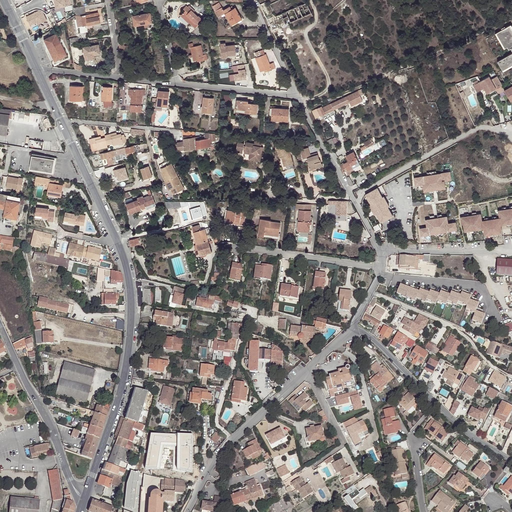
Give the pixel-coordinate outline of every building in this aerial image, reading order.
[(71,0),(54,0),(56,8),(64,6),(65,12),(73,10),(71,0)] [(225,14),(230,23),(236,19),(237,21),(241,17),(235,7),(232,9),(231,7),(230,7),(229,6),(223,10),(219,4),(212,8),(219,18),(225,14)] [(75,15),(78,27),(83,26),(81,16),(86,15),(85,5),(74,7),(75,15)] [(185,11),(182,14),(190,22),(188,23),(195,29),(199,24),(198,22),(201,18),(198,16),(197,16),(185,6),(182,9),(185,11)] [(39,11),(26,17),(30,26),(37,23),(38,25),(46,21),(42,13),(39,11)] [(88,25),(94,24),(104,22),(101,12),(86,15),(81,16),(83,26),(88,25)] [(152,23),(151,13),(133,16),(135,26),(152,23)] [(190,22),(182,14),(181,16),(188,23),(190,22)] [(511,64),(511,28),(510,25),(506,28),(502,30),(496,33),(505,48),(507,47),(509,49),(511,48),(511,50),(511,53),(498,62),(502,70),(510,66),(511,64)] [(210,26),(206,27),(207,30),(204,31),(205,35),(208,34),(209,37),(212,36),(210,26)] [(505,48),(496,33),(495,34),(504,49),(505,48)] [(68,58),(56,34),(44,40),(56,64),(68,58)] [(119,42),(120,49),(129,48),(130,48),(128,41),(119,42)] [(92,53),(94,53),(100,52),(98,43),(83,46),(85,56),(93,55),(92,53)] [(203,56),(201,45),(194,47),(191,48),(194,61),(200,60),(200,62),(208,60),(207,55),(203,56)] [(227,54),(236,53),(235,45),(226,46),(221,46),(222,58),(227,57),(227,54)] [(264,54),(262,49),(254,53),(256,57),(254,58),(260,71),(266,69),(267,71),(275,68),(273,62),(269,64),(265,54),(264,54)] [(496,89),(502,85),(497,76),(491,80),(489,77),(480,82),(484,88),(488,94),(496,89)] [(480,82),(473,86),(477,93),(484,88),(480,82)] [(72,93),(70,92),(70,100),(76,100),(77,98),(82,98),(83,86),(73,85),(72,93)] [(113,86),(104,85),(104,91),(103,91),(102,99),(105,100),(105,106),(112,107),(112,99),(113,86)] [(505,90),(502,85),(496,89),(498,94),(505,90)] [(134,96),(132,96),(131,108),(138,109),(139,105),(142,105),(143,95),(146,95),(146,90),(135,89),(134,96)] [(170,96),(171,91),(160,90),(158,104),(169,106),(169,100),(169,99),(169,96),(170,96)] [(172,92),(171,91),(170,96),(169,100),(169,106),(158,104),(156,104),(156,106),(170,109),(172,92)] [(358,91),(331,103),(334,109),(349,102),(352,101),(354,105),(362,101),(358,91)] [(203,99),(202,108),(205,108),(204,114),(213,114),(214,99),(203,99)] [(240,100),(239,109),(248,110),(248,113),(256,114),(257,104),(250,103),(250,104),(248,104),(248,101),(240,100)] [(331,103),(322,107),(325,114),(334,109),(331,103)] [(322,106),(317,109),(320,116),(325,114),(322,107),(322,106)] [(273,114),(271,114),(270,119),(287,121),(289,109),(274,107),(273,114)] [(9,109),(0,108),(0,132),(5,133),(9,109)] [(317,109),(312,111),(316,118),(320,116),(317,109)] [(208,132),(184,129),(182,129),(184,143),(178,144),(178,145),(176,145),(177,149),(178,149),(179,150),(212,146),(211,141),(211,139),(211,138),(208,132)] [(211,141),(216,140),(215,132),(208,132),(211,138),(211,139),(211,141)] [(104,135),(105,138),(106,144),(111,142),(112,144),(113,144),(123,142),(122,138),(124,137),(123,134),(121,134),(120,133),(116,134),(113,135),(112,133),(104,135)] [(90,150),(107,146),(106,144),(105,138),(100,139),(98,139),(97,137),(87,140),(90,150)] [(122,138),(123,142),(113,144),(114,146),(127,142),(125,137),(124,137),(122,138)] [(374,144),(371,138),(363,142),(365,145),(367,148),(374,144)] [(332,139),(327,141),(332,149),(334,148),(336,147),(332,139)] [(261,144),(262,141),(254,140),(254,142),(246,141),(245,145),(244,145),(244,142),(238,141),(236,150),(242,152),(243,148),(244,148),(244,150),(252,151),(251,156),(255,156),(255,158),(260,159),(262,151),(260,150),(261,144)] [(288,155),(287,150),(285,142),(276,145),(279,158),(281,158),(283,166),(293,163),(291,155),(288,155)] [(128,156),(135,153),(133,145),(125,147),(126,152),(128,156)] [(108,151),(100,153),(101,158),(105,157),(107,165),(116,162),(114,155),(126,152),(125,147),(108,151)] [(307,163),(309,169),(315,167),(321,165),(320,160),(319,160),(318,155),(311,157),(308,148),(300,150),(302,159),(307,158),(308,163),(307,163)] [(349,161),(340,166),(344,172),(346,171),(352,168),(352,167),(349,162),(355,159),(357,158),(354,152),(346,156),(349,161)] [(52,174),(55,158),(32,154),(29,170),(52,174)] [(358,164),(355,159),(349,162),(352,167),(358,164)] [(172,163),(166,166),(161,168),(167,180),(170,179),(173,186),(171,188),(174,193),(184,188),(172,163)] [(152,176),(149,166),(141,168),(144,179),(152,176)] [(128,167),(119,170),(122,180),(131,178),(128,167)] [(427,175),(414,178),(415,185),(423,184),(424,191),(429,190),(433,190),(436,189),(440,188),(445,188),(444,180),(451,179),(450,172),(437,174),(427,175)] [(10,178),(10,177),(4,176),(2,186),(18,190),(20,179),(15,178),(15,179),(10,178)] [(36,177),(35,185),(39,186),(39,183),(46,184),(45,187),(49,187),(50,183),(51,179),(36,177)] [(170,179),(167,180),(165,181),(169,189),(171,188),(173,186),(170,179)] [(63,186),(50,183),(49,187),(48,194),(61,197),(63,187),(63,186)] [(385,200),(382,193),(368,199),(379,223),(382,222),(380,218),(385,215),(382,208),(378,210),(376,204),(385,200)] [(0,194),(0,208),(6,210),(4,217),(5,217),(4,221),(16,223),(16,219),(17,219),(18,214),(21,214),(24,199),(21,199),(21,198),(8,195),(8,196),(0,194)] [(143,197),(142,195),(138,197),(138,199),(126,203),(130,214),(139,211),(138,209),(141,207),(151,204),(150,202),(154,201),(152,194),(144,196),(143,197)] [(328,200),(328,204),(336,204),(336,215),(339,215),(343,215),(346,215),(346,201),(328,200)] [(297,204),(296,210),(299,210),(299,220),(298,229),(310,229),(311,205),(297,204)] [(470,216),(461,217),(462,224),(464,224),(465,231),(482,229),(484,229),(485,236),(502,233),(501,226),(502,226),(502,225),(511,223),(511,208),(510,209),(511,216),(508,217),(507,210),(498,211),(500,218),(492,220),(493,227),(491,227),(490,220),(482,221),(481,214),(472,215),(473,222),(471,223),(470,216)] [(35,219),(42,220),(42,217),(47,218),(47,220),(47,222),(54,222),(54,212),(48,212),(48,210),(35,209),(35,219)] [(226,223),(239,225),(237,211),(229,210),(226,223)] [(237,211),(239,225),(244,226),(247,213),(237,211)] [(77,215),(66,212),(64,221),(75,223),(75,224),(84,226),(86,216),(81,215),(81,218),(77,217),(77,215)] [(360,218),(357,212),(351,215),(355,221),(360,218)] [(430,219),(426,220),(427,227),(420,228),(421,236),(434,233),(443,232),(456,229),(455,222),(448,223),(446,216),(442,217),(438,218),(435,218),(430,219)] [(299,220),(297,220),(296,231),(309,232),(310,229),(298,229),(299,220)] [(270,222),(260,221),(257,237),(263,238),(263,236),(278,239),(280,226),(270,224),(270,222)] [(199,224),(192,227),(194,232),(199,249),(201,254),(202,254),(202,255),(204,256),(207,255),(207,254),(207,252),(212,251),(208,241),(217,238),(215,232),(210,233),(207,224),(201,222),(199,223),(199,224)] [(53,236),(35,232),(32,247),(41,249),(42,243),(50,245),(53,236)] [(199,249),(194,232),(190,233),(196,250),(199,249)] [(0,245),(11,247),(12,239),(0,237),(0,245)] [(139,237),(130,239),(131,246),(143,243),(142,239),(140,239),(139,237)] [(84,247),(69,244),(67,255),(81,258),(81,257),(99,261),(101,250),(88,247),(87,249),(84,248),(84,247)] [(11,247),(0,245),(0,251),(2,251),(12,253),(16,254),(15,258),(17,258),(19,249),(11,247)] [(32,260),(43,262),(45,255),(34,252),(32,260)] [(473,266),(473,256),(465,255),(464,266),(473,266)] [(409,267),(414,267),(415,259),(415,257),(411,257),(400,256),(399,266),(409,267)] [(511,260),(497,260),(496,275),(511,276),(511,260)] [(238,282),(241,265),(231,263),(230,269),(229,269),(228,280),(238,282)] [(253,277),(269,281),(272,266),(262,264),(261,267),(255,266),(253,277)] [(121,273),(119,273),(111,271),(111,280),(117,281),(122,281),(121,273)] [(312,289),(320,290),(322,274),(315,273),(312,289)] [(297,288),(280,285),(278,297),(295,300),(297,288)] [(153,287),(143,288),(145,303),(156,302),(155,289),(153,289),(153,287)] [(458,293),(445,288),(442,297),(451,300),(455,301),(458,293)] [(341,303),(341,306),(349,309),(351,293),(340,291),(339,302),(341,303)] [(184,295),(175,293),(173,305),(182,307),(184,295)] [(101,294),(102,305),(116,305),(116,298),(116,294),(113,294),(108,294),(106,294),(101,294)] [(49,299),(40,297),(38,306),(68,313),(70,306),(49,301),(49,299)] [(451,300),(442,297),(439,306),(448,310),(451,300)] [(215,302),(198,298),(196,307),(213,310),(215,302)] [(241,304),(229,301),(228,307),(239,310),(241,304)] [(386,311),(377,305),(371,314),(381,319),(386,311)] [(173,314),(156,311),(155,316),(157,316),(155,325),(171,327),(173,314)] [(365,314),(362,318),(364,319),(375,326),(376,326),(378,327),(381,323),(365,314)] [(428,321),(419,315),(415,322),(414,323),(412,322),(405,318),(401,323),(405,325),(402,330),(411,335),(414,332),(418,326),(421,328),(422,329),(428,321)] [(35,322),(34,322),(35,330),(36,342),(49,343),(49,332),(43,331),(42,329),(41,321),(37,321),(36,321),(36,320),(34,320),(35,322)] [(288,322),(281,320),(279,330),(286,331),(288,322)] [(314,328),(324,331),(325,324),(316,321),(314,328)] [(389,327),(385,324),(384,326),(379,333),(382,335),(385,337),(387,338),(392,331),(391,331),(392,329),(389,327)] [(239,335),(241,331),(242,328),(234,327),(233,334),(229,334),(228,339),(236,340),(238,340),(238,335),(239,335)] [(292,327),(291,334),(295,335),(295,337),(300,338),(300,339),(301,339),(302,340),(304,340),(304,339),(305,338),(308,339),(308,341),(319,343),(320,334),(317,333),(317,332),(303,330),(304,328),(292,327)] [(412,341),(397,332),(392,341),(394,342),(392,346),(400,350),(404,342),(405,343),(405,345),(408,347),(412,341)] [(33,341),(32,333),(22,338),(25,345),(33,341)] [(444,345),(445,345),(447,346),(452,338),(453,339),(454,337),(450,335),(444,345)] [(216,351),(223,352),(223,350),(223,349),(229,350),(229,351),(234,351),(236,341),(236,340),(228,339),(228,343),(224,343),(218,342),(219,337),(218,337),(215,337),(213,351),(216,351)] [(22,338),(12,343),(15,349),(25,345),(22,338)] [(183,340),(170,338),(169,350),(174,351),(174,352),(182,353),(183,340)] [(447,346),(445,345),(442,351),(450,356),(452,351),(453,349),(456,351),(460,343),(453,339),(452,338),(447,346)] [(511,348),(501,344),(500,345),(490,341),(485,354),(496,358),(496,357),(499,358),(501,353),(504,355),(506,350),(511,352),(511,348)] [(259,362),(269,363),(269,367),(282,368),(283,351),(278,346),(274,346),(274,351),(262,350),(262,342),(253,342),(251,361),(248,361),(248,367),(248,370),(250,370),(250,372),(258,372),(259,362)] [(436,354),(439,350),(435,348),(436,346),(429,342),(425,348),(436,354)] [(425,349),(424,349),(422,347),(420,349),(416,346),(412,353),(409,357),(420,364),(427,353),(423,351),(425,349)] [(477,360),(471,357),(462,371),(470,375),(472,371),(473,372),(479,361),(477,360)] [(153,359),(152,368),(154,368),(153,371),(163,372),(164,366),(167,367),(168,361),(153,359)] [(64,361),(55,393),(86,401),(95,370),(64,361)] [(482,363),(479,361),(473,372),(476,373),(482,363)] [(214,366),(201,364),(199,377),(207,378),(207,374),(213,375),(214,366)] [(343,389),(355,386),(353,380),(351,380),(348,370),(350,370),(350,369),(351,368),(351,367),(350,366),(349,365),(348,365),(347,366),(346,366),(345,367),(346,368),(335,371),(336,373),(325,376),(331,397),(334,396),(333,393),(343,390),(343,389)] [(381,390),(380,389),(379,387),(385,382),(386,382),(392,378),(383,367),(381,368),(378,365),(372,370),(374,374),(376,376),(370,380),(369,381),(369,382),(369,383),(370,383),(370,384),(371,384),(378,392),(379,393),(380,393),(381,393),(381,392),(382,392),(382,391),(381,390)] [(449,367),(446,373),(450,375),(447,379),(457,385),(463,375),(449,367)] [(469,376),(461,389),(472,397),(479,386),(473,382),(474,380),(469,376)] [(379,387),(380,389),(393,379),(392,378),(386,382),(385,382),(379,387)] [(232,382),(229,400),(237,401),(243,402),(245,389),(242,389),(242,384),(232,382)] [(429,382),(426,388),(429,392),(431,392),(434,385),(429,382)] [(175,389),(164,385),(159,402),(170,405),(175,389)] [(496,398),(499,392),(490,387),(485,395),(495,400),(496,398)] [(135,388),(126,418),(146,425),(156,392),(135,388)] [(208,390),(192,389),(192,393),(190,393),(189,403),(201,404),(201,399),(211,400),(212,393),(208,393),(208,390)] [(511,400),(499,392),(496,398),(502,401),(502,402),(501,402),(496,414),(502,417),(500,421),(505,423),(511,408),(511,407),(505,404),(507,401),(510,403),(511,400)] [(306,400),(309,397),(304,393),(301,396),(298,394),(291,399),(294,402),(296,400),(303,407),(304,406),(308,410),(316,402),(312,398),(308,402),(306,400)] [(406,411),(404,413),(408,418),(410,415),(407,412),(412,407),(417,402),(408,393),(398,403),(406,411)] [(458,403),(454,401),(449,412),(451,414),(452,415),(458,403)] [(96,405),(94,412),(106,417),(110,405),(103,403),(102,407),(96,405)] [(415,410),(412,407),(407,412),(410,415),(415,410)] [(381,420),(383,427),(386,426),(388,435),(397,433),(397,431),(401,430),(399,421),(391,422),(390,418),(395,417),(392,408),(384,410),(384,414),(385,419),(381,420)] [(484,421),(489,411),(484,408),(483,410),(482,413),(477,411),(472,408),(468,416),(478,421),(479,418),(484,421)] [(106,417),(94,412),(93,414),(92,417),(89,425),(102,429),(106,417)] [(143,434),(146,425),(126,418),(124,418),(121,427),(134,432),(136,427),(140,428),(138,432),(143,434)] [(369,431),(364,421),(359,423),(356,418),(349,422),(344,424),(354,444),(365,439),(366,438),(366,437),(364,434),(369,431)] [(442,431),(443,429),(431,420),(424,428),(427,431),(429,430),(436,435),(434,436),(442,442),(448,435),(443,432),(442,431)] [(102,429),(89,425),(84,423),(83,426),(79,424),(77,431),(99,438),(102,429)] [(325,441),(326,440),(323,426),(315,428),(308,429),(307,429),(309,437),(305,438),(306,443),(307,443),(321,440),(321,441),(322,441),(323,441),(324,441),(325,441)] [(118,436),(128,439),(133,441),(136,433),(134,432),(121,427),(118,436)] [(99,438),(77,431),(75,430),(73,429),(71,433),(70,435),(81,439),(83,436),(87,438),(82,450),(93,454),(99,438)] [(267,436),(271,446),(286,439),(281,429),(267,436)] [(188,439),(175,437),(170,473),(184,475),(188,446),(198,448),(200,432),(189,430),(188,439)] [(224,439),(216,433),(213,438),(220,444),(224,439)] [(118,436),(115,444),(125,448),(128,439),(118,436)] [(356,447),(362,444),(365,439),(354,444),(356,447)] [(253,455),(255,459),(262,455),(259,449),(260,449),(256,440),(251,443),(253,447),(249,449),(244,451),(247,458),(250,457),(253,455)] [(460,443),(452,452),(455,454),(460,458),(460,457),(468,463),(474,456),(468,451),(469,450),(460,443)] [(115,444),(110,458),(121,461),(121,460),(124,460),(128,449),(125,448),(115,444)] [(48,451),(47,445),(29,448),(31,458),(36,457),(36,454),(40,453),(48,451)] [(392,455),(394,464),(396,464),(398,475),(401,475),(407,474),(405,462),(404,462),(403,462),(402,459),(401,454),(404,453),(403,448),(401,449),(400,447),(396,447),(396,449),(390,450),(391,455),(392,455)] [(93,454),(82,450),(81,452),(75,450),(69,448),(68,451),(92,459),(93,454)] [(325,459),(327,462),(334,458),(332,454),(325,459)] [(437,470),(437,469),(438,468),(441,470),(444,472),(445,473),(450,466),(434,454),(426,465),(429,467),(431,466),(437,470)] [(110,458),(108,463),(117,466),(118,466),(119,466),(121,461),(110,458)] [(352,466),(350,467),(348,468),(347,465),(343,459),(335,464),(340,474),(342,473),(345,479),(356,474),(352,466)] [(117,466),(108,463),(105,462),(103,469),(115,473),(117,466)] [(131,463),(130,462),(130,464),(127,464),(126,468),(136,472),(138,463),(131,463)] [(263,462),(255,466),(258,472),(266,468),(263,462)] [(472,472),(479,478),(482,474),(484,476),(489,469),(481,462),(472,472)] [(276,470),(280,477),(289,473),(285,464),(276,469),(276,470)] [(246,468),(249,476),(258,472),(255,466),(254,465),(246,468)] [(103,469),(98,483),(109,487),(111,484),(113,479),(114,476),(116,477),(116,478),(123,480),(123,476),(115,473),(103,469)] [(50,511),(57,511),(62,499),(58,470),(51,471),(55,500),(50,511)] [(454,485),(458,488),(461,484),(463,485),(467,479),(458,473),(455,477),(454,476),(448,483),(453,486),(454,485)] [(113,479),(111,484),(121,487),(123,480),(116,478),(116,477),(114,476),(113,479)] [(307,483),(305,484),(303,485),(302,482),(298,477),(290,482),(296,490),(297,489),(303,497),(312,491),(307,483)] [(501,485),(498,488),(509,497),(511,495),(511,477),(503,486),(501,485)] [(166,478),(165,485),(172,485),(172,487),(183,488),(183,481),(166,478)] [(235,505),(263,495),(259,483),(257,484),(254,479),(245,483),(246,485),(244,486),(245,489),(231,496),(235,505)] [(461,484),(458,488),(461,490),(469,481),(467,479),(463,485),(461,484)] [(172,485),(165,485),(165,491),(163,491),(163,492),(160,492),(159,491),(158,491),(156,490),(154,490),(152,491),(151,492),(150,494),(149,499),(148,499),(147,511),(161,511),(162,501),(173,501),(174,492),(183,492),(183,488),(172,487),(172,485)] [(351,494),(353,498),(345,503),(347,506),(346,506),(350,511),(354,511),(360,508),(358,505),(370,497),(372,500),(373,501),(380,497),(374,488),(363,495),(359,489),(351,494)] [(431,501),(438,506),(439,505),(445,510),(447,509),(449,510),(455,503),(439,491),(431,501)] [(70,495),(64,496),(64,500),(61,508),(63,509),(72,511),(73,511),(75,507),(74,503),(73,503),(70,495)] [(203,502),(202,511),(213,511),(215,511),(216,504),(220,504),(224,503),(222,497),(214,496),(214,501),(214,503),(209,503),(203,502)] [(370,497),(358,505),(360,508),(372,500),(370,497)] [(95,511),(99,502),(92,499),(88,510),(92,511),(95,511)] [(36,511),(38,503),(8,500),(6,511),(36,511)] [(95,511),(102,511),(105,504),(99,502),(95,511)] [(397,505),(399,511),(409,511),(405,502),(397,505)]
